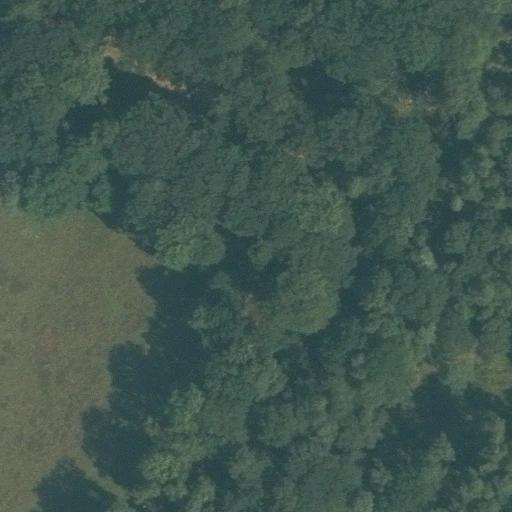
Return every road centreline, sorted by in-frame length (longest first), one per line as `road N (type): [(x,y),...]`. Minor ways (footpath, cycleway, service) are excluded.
road 1 (track): [(246,511),(256,444),(337,270),(511,47)]
road 2 (track): [(337,270),(0,77)]
